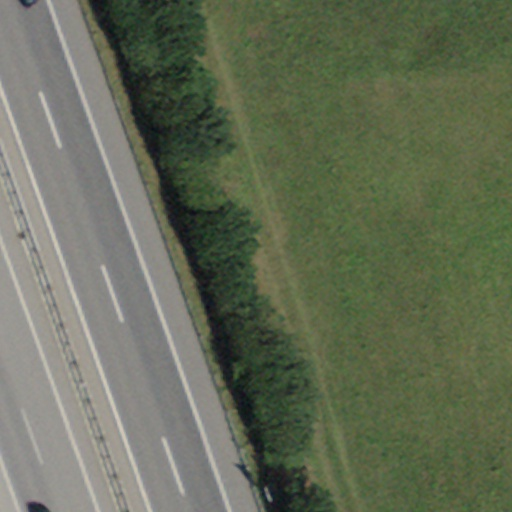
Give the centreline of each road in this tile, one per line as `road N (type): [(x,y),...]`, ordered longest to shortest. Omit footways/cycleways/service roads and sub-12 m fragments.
road 1 (motorway): [(187,511),(5,0)]
road 2 (motorway): [(0,347),(57,511)]
